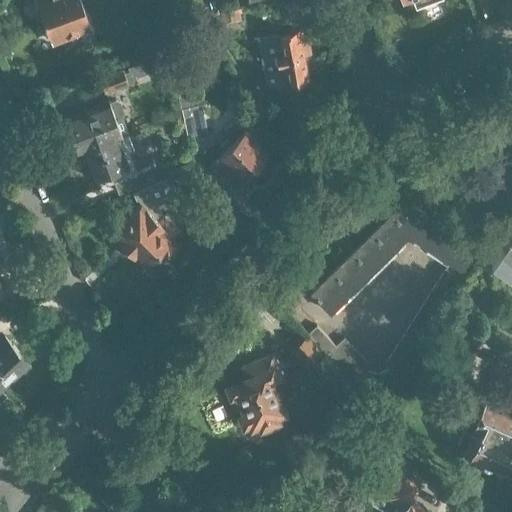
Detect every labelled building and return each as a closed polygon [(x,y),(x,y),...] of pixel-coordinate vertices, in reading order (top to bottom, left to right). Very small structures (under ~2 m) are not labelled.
[(36,0),(50,38),(76,29),(77,33),(88,29),(87,24),(89,23),(80,0),(36,0)] [(224,0),(227,10),(238,8),(236,0),(224,0)] [(298,0),(279,0),(274,1),(277,24),(301,21),(298,0)] [(238,8),(227,10),(229,22),(241,20),(238,8)] [(208,20),(183,27),(191,54),(215,47),(208,20)] [(297,30),(259,37),(258,37),(267,84),(306,77),(302,54),(310,52),(306,31),(297,32),(297,30)] [(105,93),(129,84),(122,68),(98,78),(105,93)] [(201,132),(199,124),(195,105),(194,106),(183,94),(178,95),(187,135),(201,132)] [(70,134),(76,150),(127,130),(121,114),(123,111),(119,100),(115,99),(109,101),(64,118),(64,119),(60,120),(59,124),(62,134),(66,136),(70,134)] [(212,141),(204,148),(203,149),(203,153),(238,189),(244,190),(249,184),(250,179),(244,173),(267,151),(238,120),(233,120),(224,129),(224,132),(216,141),(212,141)] [(122,135),(121,133),(76,150),(76,151),(82,149),(93,178),(102,174),(105,183),(113,180),(118,192),(154,178),(150,166),(136,172),(128,151),(132,149),(126,134),(122,135)] [(170,235),(178,227),(164,213),(158,219),(155,216),(157,213),(153,202),(176,192),(169,176),(133,191),(135,197),(140,202),(123,218),(115,210),(106,219),(105,225),(110,231),(109,232),(141,263),(159,246),(166,253),(177,242),(170,235)] [(449,262),(462,269),(477,245),(413,204),(411,206),(404,199),(310,292),(330,312),(409,235),(449,262)] [(511,280),(511,235),(507,231),(486,261),(511,280)] [(443,272),(464,285),(470,275),(462,269),(449,262),(443,272)] [(437,282),(458,295),(464,285),(443,272),(437,282)] [(430,292),(451,305),(458,295),(437,282),(430,292)] [(424,302),(444,315),(451,305),(430,292),(424,302)] [(438,325),(444,315),(424,302),(417,312),(438,325)] [(411,322),(431,335),(438,325),(417,312),(411,322)] [(438,351),(467,369),(485,339),(455,321),(438,351)] [(405,332),(425,344),(431,335),(411,322),(405,332)] [(327,353),(336,345),(317,324),(308,333),(327,353)] [(0,384),(26,360),(1,332),(0,332),(0,384)] [(322,350),(306,332),(288,349),(305,366),(322,350)] [(419,355),(425,344),(405,332),(399,342),(419,355)] [(344,337),(336,345),(327,353),(336,363),(353,346),(344,337)] [(412,365),(419,355),(399,342),(392,352),(412,365)] [(353,346),(336,363),(344,372),(361,355),(353,346)] [(277,414),(285,411),(273,381),(283,377),(272,351),(248,362),(252,372),(226,384),(243,425),(248,423),(250,426),(258,423),(260,427),(279,419),(277,414)] [(403,378),(412,365),(392,352),(386,362),(389,369),(403,378)] [(361,355),(344,372),(345,372),(355,383),(367,371),(369,363),(361,355)] [(377,375),(379,400),(390,400),(403,378),(389,369),(377,375)] [(379,400),(377,375),(367,371),(355,383),(365,393),(372,401),(379,400)] [(355,383),(345,372),(330,387),(350,407),(365,393),(355,383)] [(511,412),(511,415),(483,403),(480,409),(473,406),(456,444),(510,468),(511,466),(511,465),(511,412)] [(361,453),(377,435),(364,424),(348,441),(361,453)] [(433,511),(412,500),(421,482),(391,467),(400,451),(381,434),(363,495),(394,511),(433,511)]
